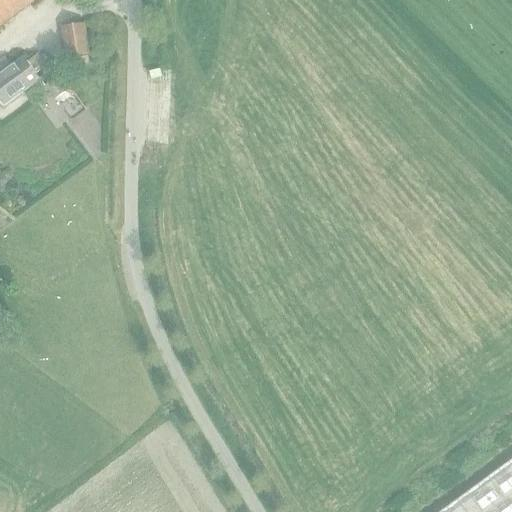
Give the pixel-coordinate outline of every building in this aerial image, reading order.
[(0,0),(0,25),(33,0),(0,0)] [(70,59),(89,56),(83,25),(65,28),(70,59)] [(0,106),(2,109),(39,82),(23,61),(0,77),(0,106)] [(57,104),(66,97),(57,85),(48,92),(57,104)] [(511,511),(511,459),(439,511),(511,511)]
